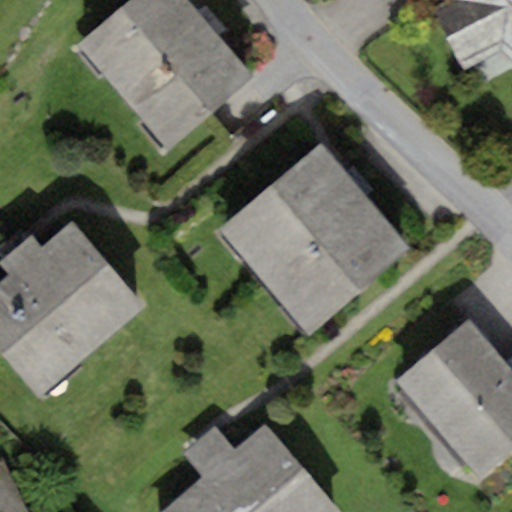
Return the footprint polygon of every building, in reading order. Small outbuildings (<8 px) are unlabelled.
[(186,0),(141,0),(85,44),(172,154),(256,88),(186,0)] [(511,0),(474,0),(440,17),(472,79),(509,58),(511,61),(511,0)] [(327,150),(228,232),(314,334),(412,252),(327,150)] [(21,271),(0,290),(0,350),(43,397),(143,307),(75,231),(55,249),(41,233),(11,260),(21,271)] [(471,326),(401,385),(484,482),(511,457),(511,371),(511,372),(471,326)] [(209,483),(174,511),(338,511),(273,434),(245,457),(226,435),(192,463),(209,483)]
